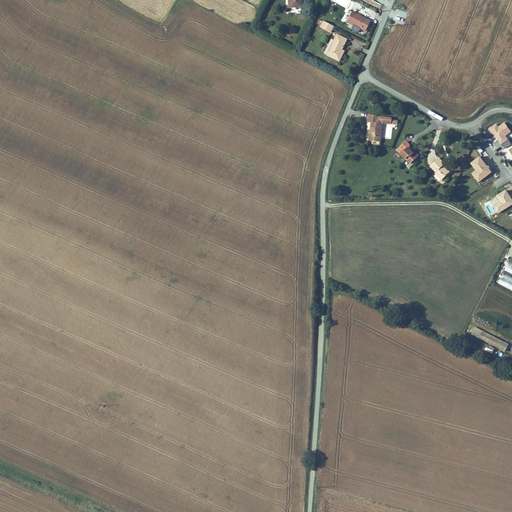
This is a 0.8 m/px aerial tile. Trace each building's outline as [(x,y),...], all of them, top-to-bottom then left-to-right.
[(358,32),(360,29),(365,31),(370,21),(362,16),(362,18),(357,15),(357,14),(349,10),(347,13),(350,14),(346,22),(353,25),(351,29),(352,31),(356,33),(358,32)] [(330,32),(333,26),(323,21),(323,22),(321,21),(320,24),(321,25),(320,27),(330,32)] [(331,38),(323,53),(339,61),(343,53),(340,52),(341,50),(346,39),(336,35),(334,40),(331,38)] [(385,117),(376,116),(376,115),(369,114),(368,122),(372,123),(369,140),(380,142),(383,123),(391,124),(392,123),(398,124),(398,121),(392,120),(392,118),(385,117)] [(506,136),(511,132),(505,122),(498,127),(496,124),(489,129),(500,145),(508,139),(506,136)] [(406,141),(398,150),(400,152),(400,153),(411,164),(417,157),(408,147),(410,145),(406,141)] [(409,146),(408,147),(417,157),(419,156),(409,146)] [(478,183),(492,172),(480,156),(470,163),(475,171),(471,174),(478,183)] [(442,180),(449,173),(443,168),(442,167),(443,166),(445,164),(439,158),(431,166),(436,172),(435,173),(442,180)] [(511,198),(506,190),(496,196),(499,202),(493,206),(498,214),(511,205),(511,198)] [(511,278),(503,274),(498,283),(511,290),(511,278)] [(505,352),(509,344),(475,327),(471,334),(505,352)]
